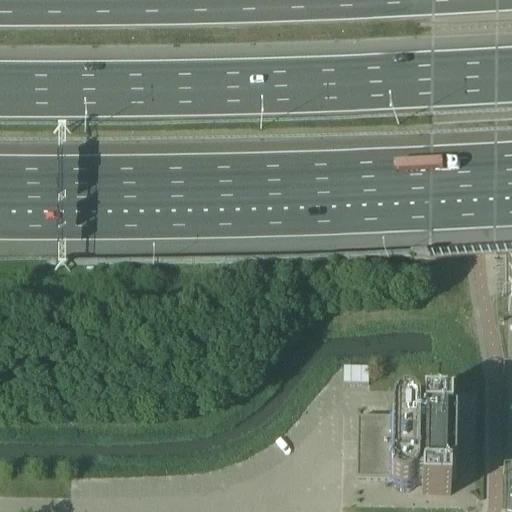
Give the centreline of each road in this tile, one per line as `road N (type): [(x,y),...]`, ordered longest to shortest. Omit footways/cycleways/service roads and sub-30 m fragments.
road 1 (motorway): [(511,75),(0,90)]
road 2 (motorway): [(0,188),(511,178)]
road 3 (motorway): [(412,0),(0,12)]
